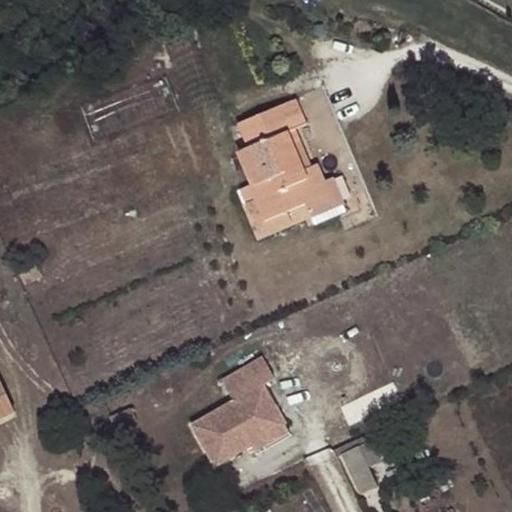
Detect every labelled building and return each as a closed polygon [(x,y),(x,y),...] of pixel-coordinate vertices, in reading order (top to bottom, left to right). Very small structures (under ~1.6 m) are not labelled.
[(199,29),(226,96),(254,85),(227,17),(199,29)] [(219,163),(225,176),(277,153),(272,143),(278,142),(289,136),(276,108),(219,133),(230,158),(219,163)] [(277,153),(282,151),(278,142),(272,143),(277,153)] [(293,180),(282,151),(277,153),(289,182),(293,180)] [(277,153),(225,176),(233,195),(222,201),(230,218),(239,213),(248,233),(269,224),(287,215),(289,220),(290,221),(314,210),(307,193),(300,177),(293,180),(289,182),(277,153)] [(315,190),(307,193),(314,210),(290,221),(297,236),(329,221),(315,190)] [(272,233),(269,224),(248,233),(239,213),(230,218),(243,246),(272,233)] [(41,280),(37,268),(21,275),(27,286),(41,280)] [(235,399),(192,420),(217,469),(294,430),(270,382),(281,377),(269,353),(223,376),(235,399)] [(342,455),(359,492),(377,485),(369,469),(382,463),(372,441),(342,455)]
